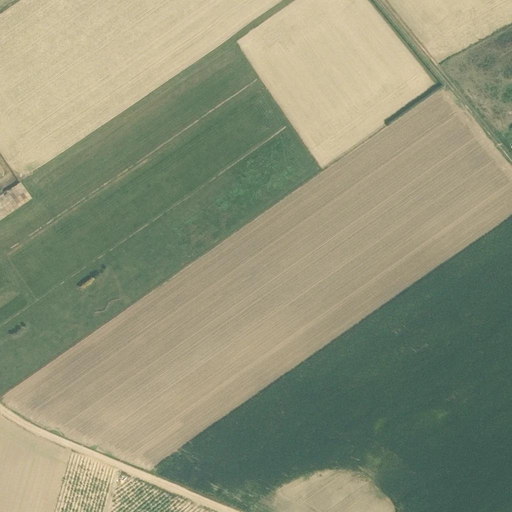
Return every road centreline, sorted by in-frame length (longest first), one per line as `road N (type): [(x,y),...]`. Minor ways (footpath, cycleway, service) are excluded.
road 1 (track): [(223,511),(0,406)]
road 2 (track): [(377,0),(511,156)]
